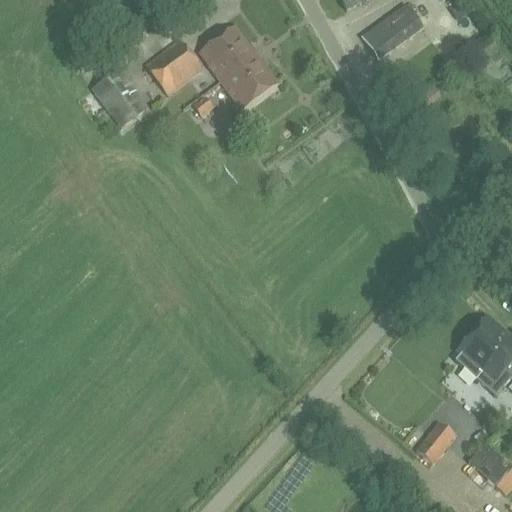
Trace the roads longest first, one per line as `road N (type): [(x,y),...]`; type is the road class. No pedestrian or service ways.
road 1 (unclassified): [(214,511),(452,251)]
road 2 (unclassified): [(452,251),(309,0)]
